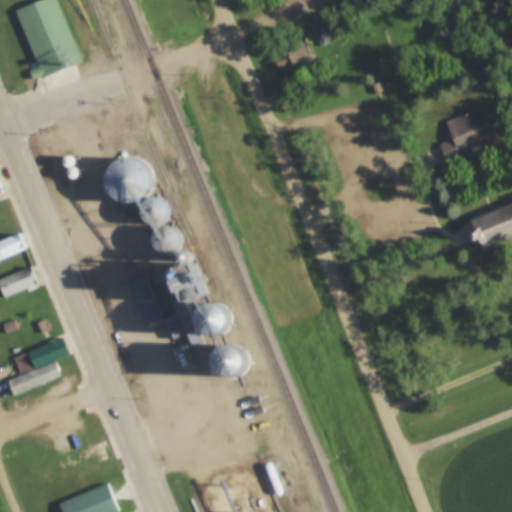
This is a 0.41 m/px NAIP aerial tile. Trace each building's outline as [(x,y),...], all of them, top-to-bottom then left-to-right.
[(39,0),(15,9),(37,68),(29,71),(32,79),(81,61),(58,0),(39,0)] [(271,51),(278,71),(310,61),(304,40),(271,51)] [(494,143),(484,119),(491,117),(486,104),(442,122),(449,140),(438,145),(445,163),(494,143)] [(475,248),(511,233),(511,201),(464,220),(475,248)] [(0,256),(23,248),(18,233),(0,239),(0,256)] [(36,282),(29,265),(0,278),(0,293),(2,298),(36,282)] [(59,377),(53,359),(69,353),(64,337),(13,355),(20,374),(5,379),(10,394),(59,377)] [(118,511),(119,511),(108,482),(56,501),(60,511),(118,511)]
